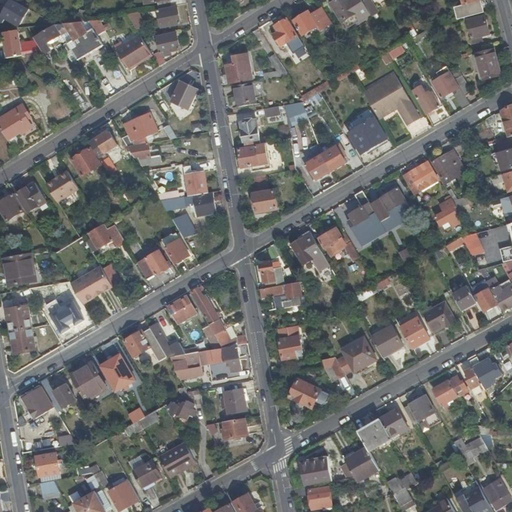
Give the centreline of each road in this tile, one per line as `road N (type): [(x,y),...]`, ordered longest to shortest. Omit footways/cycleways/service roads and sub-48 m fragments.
road 1 (residential): [(243,248),(511,92)]
road 2 (residential): [(2,395),(243,248)]
road 3 (tertiary): [(277,452),(511,322)]
road 4 (residential): [(0,178),(204,49)]
road 5 (residential): [(277,452),(243,248)]
road 6 (residential): [(243,248),(204,49)]
road 7 (tertiary): [(171,511),(277,452)]
